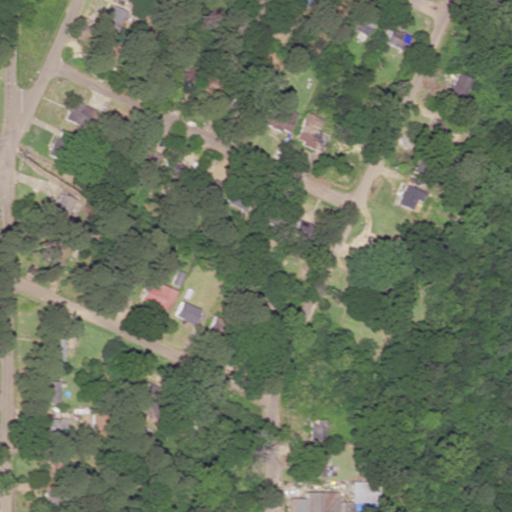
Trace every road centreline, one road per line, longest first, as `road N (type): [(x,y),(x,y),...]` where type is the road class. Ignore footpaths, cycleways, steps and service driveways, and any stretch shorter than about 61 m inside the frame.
road 1 (residential): [(446,0),(268,406),(268,511)]
road 2 (residential): [(8,0),(3,511)]
road 3 (residential): [(50,64),(354,206)]
road 4 (residential): [(8,281),(268,406)]
road 5 (residential): [(79,0),(7,145)]
